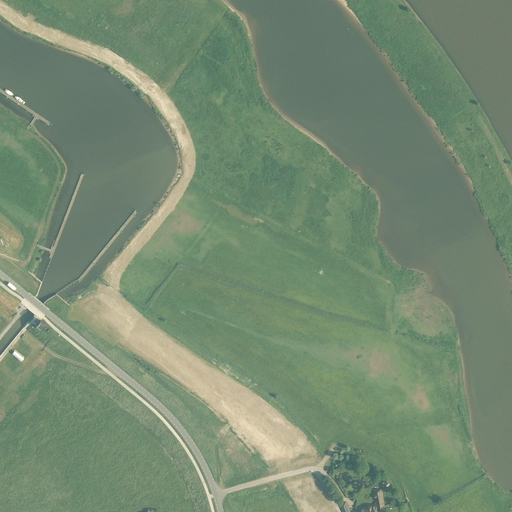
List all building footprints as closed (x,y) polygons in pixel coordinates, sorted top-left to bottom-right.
[(41,320),(36,325),(41,330),(46,324),(41,320)] [(22,384),(27,388),(31,384),(32,386),(35,383),(28,377),(22,384)] [(9,412),(19,401),(11,394),(1,406),(9,412)] [(377,506),(378,510),(385,509),(381,489),(373,491),(375,501),(376,501),(377,502),(375,503),(376,503),(377,503),(377,504),(377,505),(378,505),(378,506),(377,506)] [(350,511),(346,502),(339,505),(342,511),(350,511)] [(376,503),(375,503),(375,505),(364,507),(364,508),(360,509),(360,511),(377,511),(377,510),(378,510),(377,506),(378,506),(378,505),(377,505),(377,504),(377,503),(376,503)]
